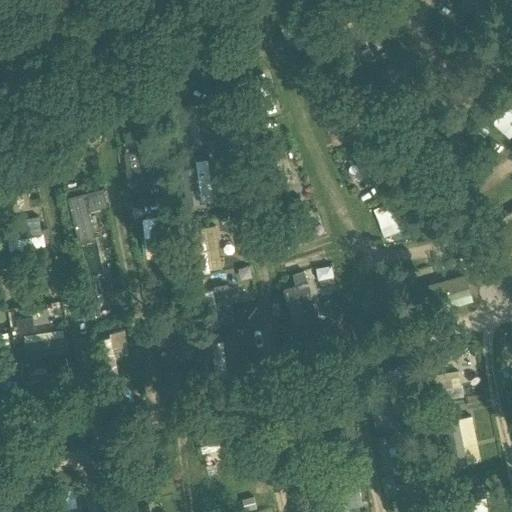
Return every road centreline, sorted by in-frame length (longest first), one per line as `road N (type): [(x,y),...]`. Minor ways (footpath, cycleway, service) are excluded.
road 1 (track): [(508,318),(0,479)]
road 2 (track): [(300,386),(200,76)]
road 3 (track): [(464,238),(407,255),(370,255),(269,51)]
road 4 (track): [(155,434),(101,122)]
road 5 (track): [(103,450),(38,161)]
road 6 (track): [(473,329),(507,511)]
road 7 (track): [(346,371),(384,511)]
